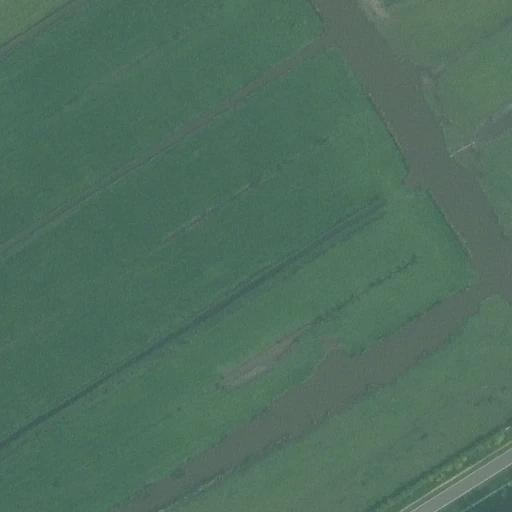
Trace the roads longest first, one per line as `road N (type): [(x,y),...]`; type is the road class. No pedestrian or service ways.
road 1 (track): [(364,0),(484,186)]
road 2 (unknown): [(366,511),(511,421)]
